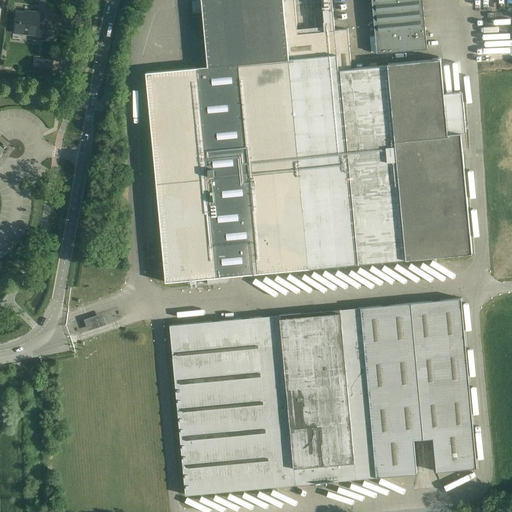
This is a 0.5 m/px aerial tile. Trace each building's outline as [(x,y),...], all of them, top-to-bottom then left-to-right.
[(201,0),(208,66),(146,72),(166,282),(208,278),(208,284),(228,282),(231,276),(307,269),(472,253),(461,133),(466,132),(462,93),(444,94),(441,59),(388,64),(388,65),(350,69),(347,29),(334,31),(331,0),(321,0),(324,27),(297,29),(294,0),(201,0)] [(371,0),(377,53),(427,48),(422,0),(371,0)] [(46,26),(47,25),(38,24),(39,13),(24,11),(24,13),(15,12),(13,29),(36,32),(35,38),(45,40),(46,26)] [(34,62),(33,73),(51,76),(52,64),(34,62)] [(170,325),(186,495),(417,473),(414,439),(433,437),(436,471),(477,468),(461,298),(361,307),(170,325)] [(102,313),(84,319),(88,330),(106,324),(102,313)]
